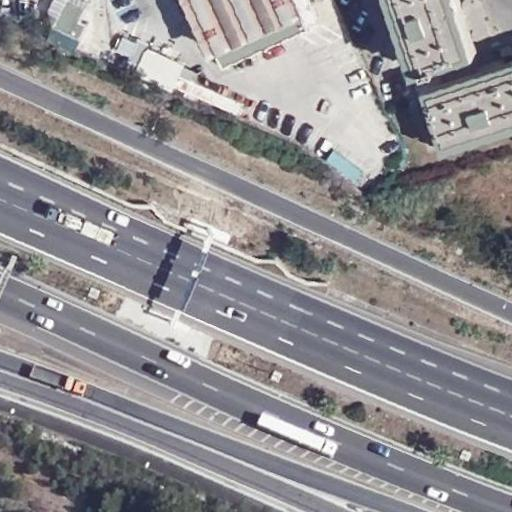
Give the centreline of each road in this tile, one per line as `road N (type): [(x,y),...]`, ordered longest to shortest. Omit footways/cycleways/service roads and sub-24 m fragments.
road 1 (motorway): [(511,313),(0,79)]
road 2 (motorway): [(0,290),(399,466),(511,507)]
road 3 (motorway): [(511,410),(168,267)]
road 4 (motorway): [(142,424),(388,511)]
road 5 (motorway): [(142,424),(331,511)]
road 6 (motorway): [(168,267),(0,184)]
road 7 (motorway): [(168,267),(0,201)]
road 8 (motorway): [(0,371),(142,424)]
